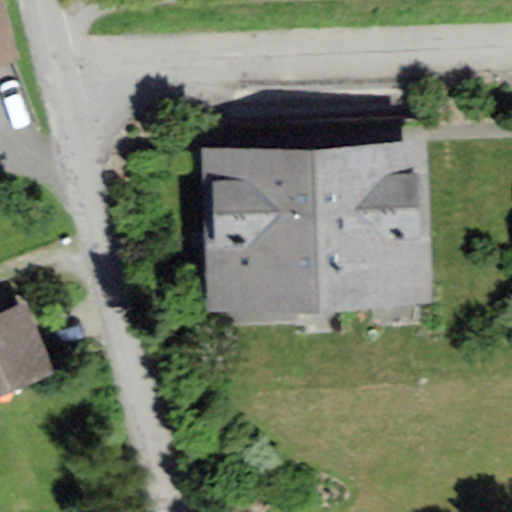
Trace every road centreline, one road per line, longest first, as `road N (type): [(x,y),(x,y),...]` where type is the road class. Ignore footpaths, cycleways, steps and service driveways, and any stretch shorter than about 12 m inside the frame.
road 1 (residential): [(58,64),(167,511)]
road 2 (residential): [(511,52),(58,64)]
